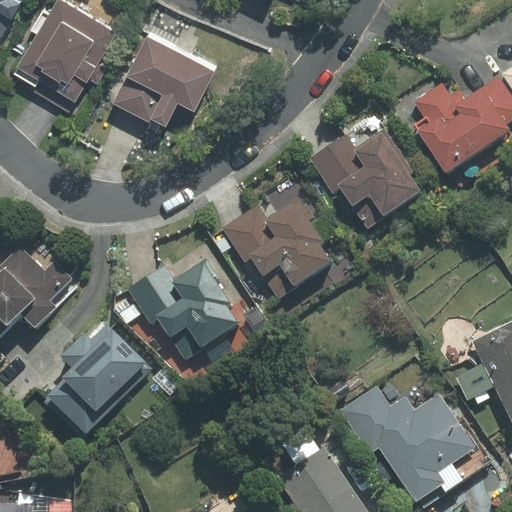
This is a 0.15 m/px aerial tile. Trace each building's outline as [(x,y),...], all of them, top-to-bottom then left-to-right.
[(0,0),(0,20),(3,22),(15,0),(0,0)] [(110,34),(53,0),(45,13),(38,9),(24,31),(30,34),(7,72),(29,86),(27,89),(62,111),(110,34)] [(205,71),(137,35),(103,98),(153,125),(165,102),(183,111),(205,71)] [(511,70),(498,79),(511,100),(511,70)] [(438,87),(407,108),(419,125),(410,131),(413,136),(410,138),(438,179),(500,138),(496,133),(511,122),(511,108),(494,81),(483,89),(463,102),(457,93),(447,99),(438,87)] [(344,138),(306,163),(328,197),(334,193),(359,231),(413,198),(401,180),(407,176),(380,133),(352,150),(344,138)] [(237,221),(219,233),(241,268),(248,264),(271,301),(323,268),(311,251),(319,246),(305,224),(310,221),(296,200),(263,222),(255,210),(237,221)] [(16,250),(0,265),(0,333),(13,320),(29,336),(75,290),(49,264),(39,274),(16,250)] [(143,282),(124,295),(159,347),(164,344),(177,364),(227,331),(216,314),(221,311),(194,271),(170,287),(160,271),(143,282)] [(511,324),(467,345),(477,368),(488,393),(509,437),(511,435),(511,324)] [(77,339),(53,364),(68,378),(42,405),(79,441),(144,374),(109,340),(111,337),(101,327),(84,345),(77,339)] [(488,393),(477,368),(453,379),(464,404),(488,393)] [(374,389),(335,412),(364,458),(374,452),(408,508),(415,504),(438,490),(432,480),(446,471),(470,456),(452,427),(435,398),(411,413),(402,399),(387,409),(374,389)] [(461,422),(452,427),(470,456),(446,471),(457,488),(488,466),(461,422)] [(357,511),(318,452),(271,482),(290,511),(357,511)] [(457,488),(446,471),(432,480),(438,490),(415,504),(420,511),(457,488)]
